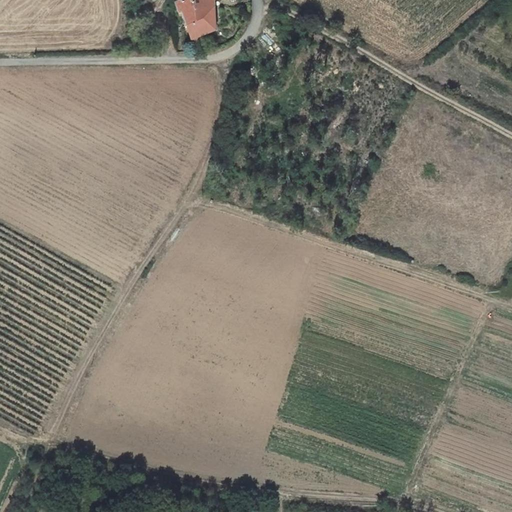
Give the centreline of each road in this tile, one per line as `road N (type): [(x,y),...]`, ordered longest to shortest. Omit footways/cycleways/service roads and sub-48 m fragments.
road 1 (track): [(426,511),(210,483),(0,430)]
road 2 (track): [(220,56),(220,111),(195,192),(85,360),(48,446)]
road 3 (unclassified): [(258,0),(255,26),(241,46),(220,56),(0,61)]
road 4 (track): [(258,0),(511,135)]
